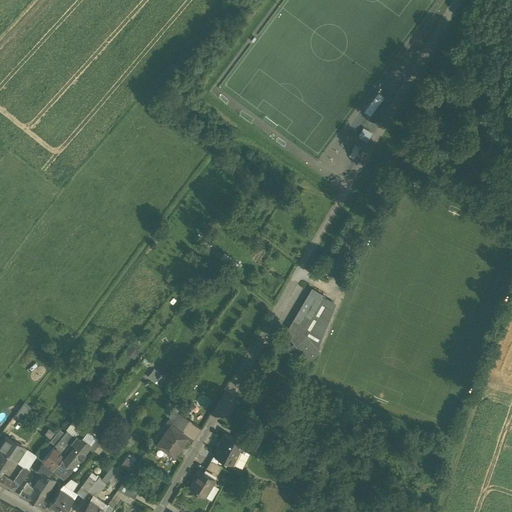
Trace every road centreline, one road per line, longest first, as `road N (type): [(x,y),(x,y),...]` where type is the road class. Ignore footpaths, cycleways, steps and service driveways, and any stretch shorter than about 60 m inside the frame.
road 1 (track): [(458,0),(342,196)]
road 2 (track): [(511,307),(436,511)]
